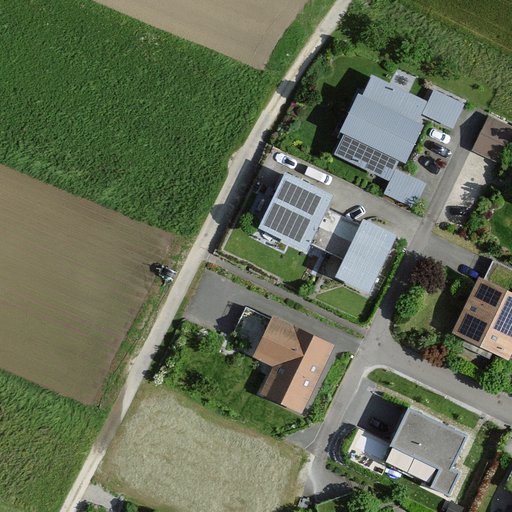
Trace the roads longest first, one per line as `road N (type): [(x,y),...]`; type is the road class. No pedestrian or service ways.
road 1 (track): [(343,0),(258,131),(66,511)]
road 2 (residential): [(511,414),(369,343)]
